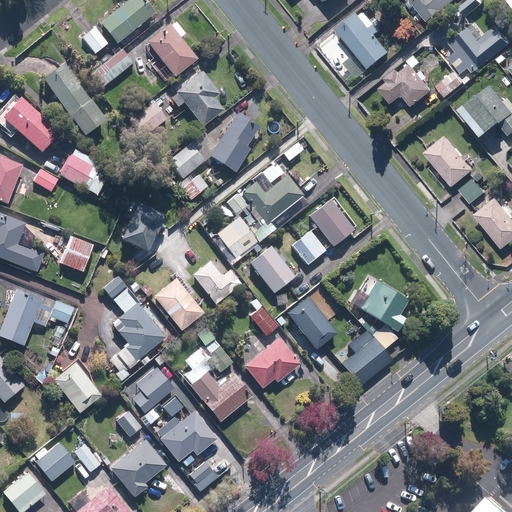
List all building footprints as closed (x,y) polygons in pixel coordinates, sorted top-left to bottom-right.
[(128,0),(97,25),(114,45),(151,15),(139,0),(128,0)] [(415,0),(412,3),(427,23),(455,0),(415,0)] [(480,0),(469,0),(458,9),(465,18),(484,4),(480,0)] [(358,13),(336,30),(367,71),(389,54),(358,13)] [(166,27),(145,43),(172,78),(193,61),(166,27)] [(468,29),(449,44),(456,52),(448,58),(461,74),(468,68),(472,74),(510,44),(496,27),(478,41),(468,29)] [(119,52),(91,77),(101,88),(129,63),(119,52)] [(364,72),(350,56),(343,63),(357,79),(364,72)] [(410,64),(379,89),(391,105),(402,96),(411,108),(432,91),(410,64)] [(59,65),(38,81),(81,137),(102,122),(59,65)] [(199,71),(171,93),(200,129),(222,112),(212,99),(217,94),(199,71)] [(454,71),(436,86),(445,98),(464,83),(454,71)] [(491,85),(459,110),(482,138),(499,124),(509,136),(511,133),(511,103),(508,99),(504,102),(491,85)] [(36,149),(55,131),(22,97),(3,115),(36,149)] [(130,120),(142,137),(165,120),(153,103),(130,120)] [(233,115),(205,158),(232,175),(247,151),(248,150),(244,148),(256,129),(233,115)] [(445,136),(424,153),(452,188),(473,171),(445,136)] [(181,180),(203,161),(188,144),(167,163),(181,180)] [(96,197),(106,175),(69,158),(59,180),(96,197)] [(0,201),(6,204),(19,166),(0,159),(0,201)] [(30,185),(49,192),(54,180),(35,172),(30,185)] [(187,200),(206,185),(197,174),(178,190),(187,200)] [(264,225),(301,195),(283,175),(261,193),(253,183),(239,195),(264,225)] [(473,178),(457,191),(468,205),(485,192),(473,178)] [(235,196),(226,205),(234,214),(244,205),(235,196)] [(502,249),(511,241),(511,217),(496,197),(474,215),(502,249)] [(326,201),(305,217),(329,248),(351,231),(326,201)] [(145,252),(161,215),(133,203),(117,241),(145,252)] [(0,260),(8,263),(8,262),(36,272),(42,255),(15,245),(22,224),(0,215),(0,260)] [(234,259),(256,243),(239,220),(218,235),(234,259)] [(308,232),(290,246),(306,265),(323,252),(308,232)] [(81,273),(91,247),(67,237),(57,264),(81,273)] [(267,248),(247,264),(272,294),(292,278),(267,248)] [(208,262),(190,276),(213,305),(239,285),(227,271),(219,277),(208,262)] [(100,289),(108,299),(123,287),(116,277),(100,289)] [(173,279),(151,297),(178,332),(201,313),(173,279)] [(394,333),(402,319),(395,315),(404,300),(374,282),(356,310),(371,319),(370,320),(394,333)] [(43,328),(51,309),(37,304),(39,299),(12,289),(0,320),(0,338),(21,347),(30,323),(43,328)] [(304,298),(283,314),(313,351),(334,334),(304,298)] [(73,310),(55,303),(50,317),(67,324),(73,310)] [(134,363),(163,339),(134,303),(114,319),(121,327),(115,332),(127,346),(123,349),(134,363)] [(420,312),(412,303),(400,314),(408,323),(420,312)] [(264,336),(274,329),(261,308),(250,316),(264,336)] [(201,347),(212,340),(205,327),(193,334),(201,347)] [(297,365),(276,339),(242,367),(260,390),(271,380),(274,384),(297,365)] [(373,340),(340,364),(358,387),(390,363),(373,340)] [(217,369),(229,361),(218,344),(206,352),(217,369)] [(196,351),(184,360),(191,369),(203,360),(196,351)] [(0,362),(0,402),(1,404),(21,387),(0,362)] [(71,363),(49,381),(77,414),(99,396),(85,380),(71,363)] [(140,416),(172,389),(153,366),(130,384),(137,393),(128,401),(140,416)] [(216,422),(233,409),(248,397),(231,375),(215,387),(204,374),(188,387),(199,401),(216,422)] [(157,416),(151,409),(142,417),(149,424),(157,416)] [(115,419),(127,436),(140,428),(129,410),(115,419)] [(214,440),(210,435),(210,434),(192,412),(157,440),(175,463),(189,451),(193,456),(214,440)] [(156,435),(166,429),(162,423),(152,429),(156,435)] [(143,441),(120,459),(107,469),(131,498),(144,488),(141,484),(163,466),(143,441)] [(57,444),(34,463),(50,482),(73,463),(57,444)] [(73,454),(89,472),(101,462),(86,444),(73,454)] [(203,462),(187,476),(193,484),(210,471),(203,462)] [(26,474),(1,494),(15,511),(40,492),(26,474)] [(74,511),(126,511),(107,487),(74,511)] [(511,511),(487,489),(466,511),(511,511)]
